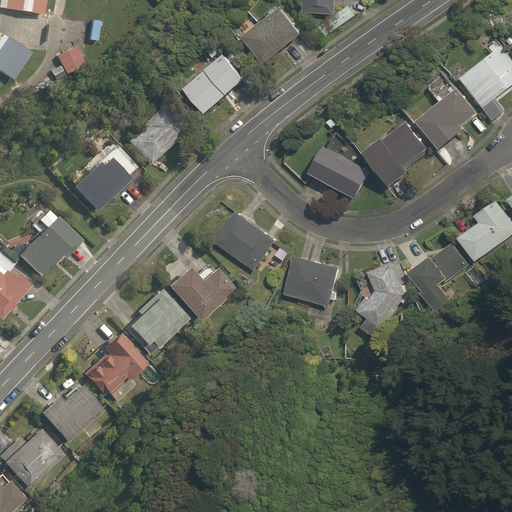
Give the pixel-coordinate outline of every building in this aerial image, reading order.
[(0,0),(0,6),(36,12),(37,0),(0,0)] [(338,0),(306,0),(305,12),(336,16),(338,0)] [(361,15),(353,4),(316,30),(324,41),(361,15)] [(286,10),(246,38),(265,64),(305,36),(286,10)] [(24,48),(2,34),(0,36),(0,74),(5,78),(24,48)] [(511,89),(511,54),(506,46),(502,49),(496,41),(490,46),(495,54),(462,78),(494,122),(508,112),(499,99),(511,89)] [(76,59),(67,42),(46,51),(55,69),(76,59)] [(250,82),(230,56),(188,90),(208,115),(250,82)] [(419,123),(443,152),(469,131),(465,126),(479,115),(448,77),(430,91),(441,105),(419,123)] [(188,129),(164,105),(126,143),(150,167),(188,129)] [(430,150),(410,123),(370,153),(396,187),(413,174),(407,167),(430,150)] [(116,204),(146,174),(116,144),(72,188),(96,212),(110,198),(116,204)] [(374,169),(335,147),(317,177),(357,200),(374,169)] [(485,222),(463,238),(480,262),(511,239),(511,213),(503,200),(481,216),(485,222)] [(80,241),(49,210),(33,226),(40,233),(18,256),(42,279),(80,241)] [(280,239),(243,211),(218,243),(255,271),(280,239)] [(442,286),(473,263),(458,241),(409,275),(436,313),(453,302),(442,286)] [(343,268),(300,256),(288,297),(331,309),(343,268)] [(363,279),(369,298),(360,309),(369,317),(362,326),(373,336),(381,328),(385,332),(413,300),(402,265),(373,274),(374,276),(363,279)] [(7,275),(0,269),(0,318),(2,321),(32,286),(12,269),(7,275)] [(190,269),(170,289),(203,321),(236,288),(216,269),(203,282),(190,269)] [(128,323),(154,351),(188,320),(162,291),(128,323)] [(150,364),(121,332),(102,349),(106,354),(84,374),(108,401),(150,364)] [(104,412),(81,387),(66,400),(61,395),(41,413),(69,444),(104,412)] [(67,454),(42,428),(4,464),(28,490),(67,454)] [(0,511),(8,511),(26,499),(3,471),(0,473),(0,511)]
